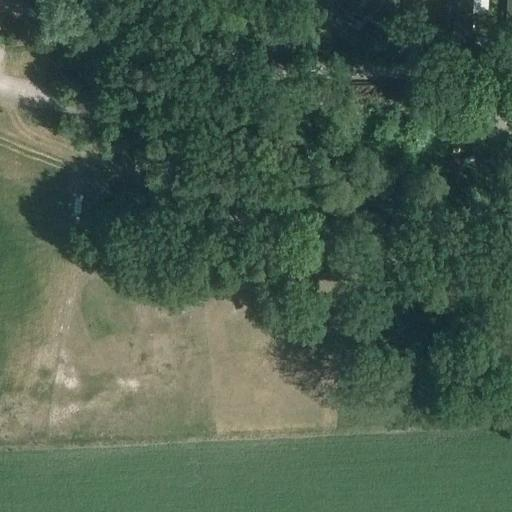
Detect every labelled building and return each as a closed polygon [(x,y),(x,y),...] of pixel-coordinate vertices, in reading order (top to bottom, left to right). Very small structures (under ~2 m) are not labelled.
[(36,21),(38,0),(0,0),(0,10),(15,12),(14,19),(36,21)] [(338,0),(337,2),(361,20),(376,0),(338,0)] [(405,0),(404,23),(420,24),(421,0),(405,0)] [(456,0),(455,41),(471,41),(472,0),(456,0)] [(383,38),(391,38),(392,25),(383,25),(383,38)] [(403,25),(403,38),(413,38),(413,25),(403,25)] [(271,56),(306,55),(305,31),(271,32),(271,56)] [(115,46),(116,34),(100,32),(98,44),(115,46)] [(475,39),(475,47),(488,47),(488,39),(475,39)]
